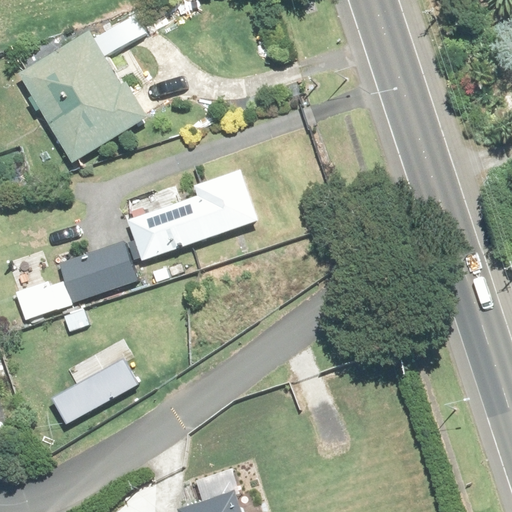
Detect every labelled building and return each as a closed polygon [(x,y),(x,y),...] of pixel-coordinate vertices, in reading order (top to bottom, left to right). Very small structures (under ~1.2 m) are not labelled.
[(106,26),(27,76),(84,167),(163,117),(106,26)] [(130,225),(134,224),(140,239),(63,266),(68,279),(20,295),(29,322),(144,283),(138,266),(266,222),(249,173),(202,190),(205,196),(183,204),(176,186),(150,195),(152,199),(124,209),(130,225)] [(92,307),(66,318),(73,336),(99,325),(92,307)] [(89,337),(48,353),(56,372),(49,375),(62,407),(81,399),(86,412),(127,396),(113,360),(100,365),(89,337)] [(288,416),(258,426),(265,448),(295,438),(288,416)] [(192,485),(199,507),(183,511),(255,511),(249,490),(237,456),(219,462),(223,475),(192,485)]
